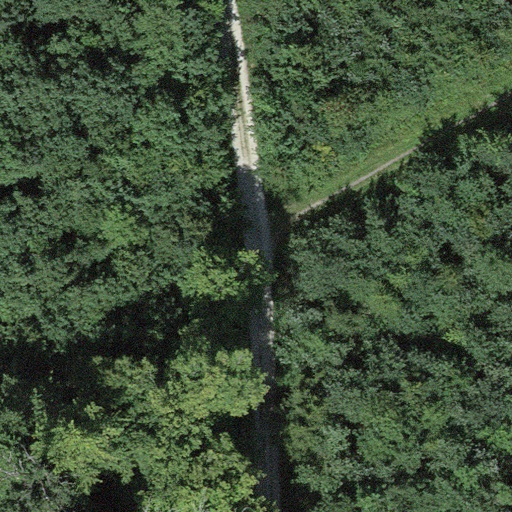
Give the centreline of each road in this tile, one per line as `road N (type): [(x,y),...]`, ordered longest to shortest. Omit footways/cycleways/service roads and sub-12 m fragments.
road 1 (track): [(511,99),(265,238)]
road 2 (track): [(265,238),(272,511)]
road 3 (track): [(225,0),(265,238)]
